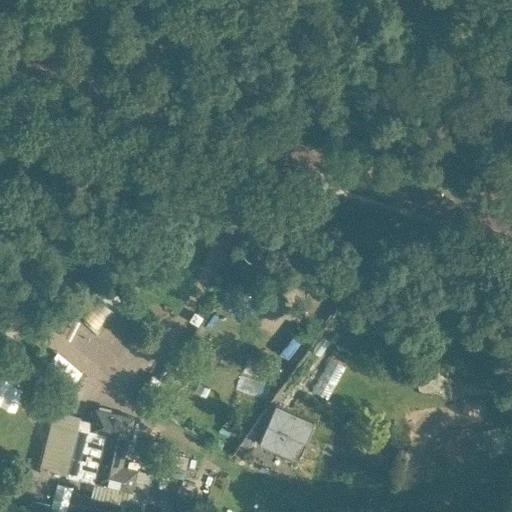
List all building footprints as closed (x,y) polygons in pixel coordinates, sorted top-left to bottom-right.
[(258,286),(247,280),(243,287),(253,293),(258,286)] [(312,325),(301,317),(280,346),(291,354),(312,325)] [(82,384),(88,374),(65,359),(59,368),(82,384)] [(0,403),(16,409),(26,377),(0,368),(0,403)] [(275,402),(258,441),(298,458),(314,419),(275,402)] [(121,465),(133,417),(96,408),(90,429),(79,426),(66,473),(130,491),(136,469),(121,465)] [(0,498),(22,505),(27,490),(0,481),(0,498)] [(69,511),(72,482),(56,481),(53,511),(69,511)]
